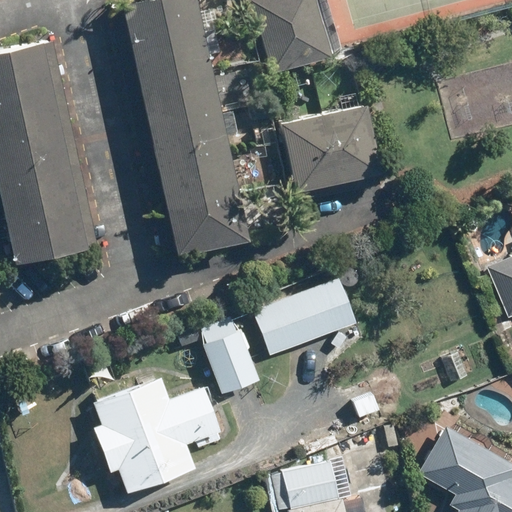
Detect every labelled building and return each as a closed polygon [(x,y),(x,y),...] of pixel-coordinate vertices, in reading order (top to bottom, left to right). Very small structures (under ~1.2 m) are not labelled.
[(183,0),(129,0),(112,4),(168,254),(236,239),(183,0)] [(320,0),(245,0),(266,71),(312,57),(335,51),(320,0)] [(48,41),(0,51),(0,240),(4,260),(90,242),(48,41)] [(354,102),(272,120),(287,189),(369,171),(354,102)] [(511,252),(483,264),(504,314),(511,310),(511,252)] [(333,273),(247,306),(264,353),(351,321),(333,273)] [(228,314),(194,327),(218,392),(252,380),(228,314)] [(461,349),(437,358),(446,381),(470,371),(461,349)] [(103,470),(112,467),(120,492),(189,469),(180,443),(191,439),(194,446),(217,438),(199,383),(164,395),(158,377),(90,400),(96,420),(87,423),(103,470)] [(418,476),(451,491),(445,503),(456,508),(453,511),(511,511),(511,477),(508,475),(511,467),(511,460),(440,427),(418,476)] [(341,511),(329,459),(260,475),(268,511),(341,511)]
